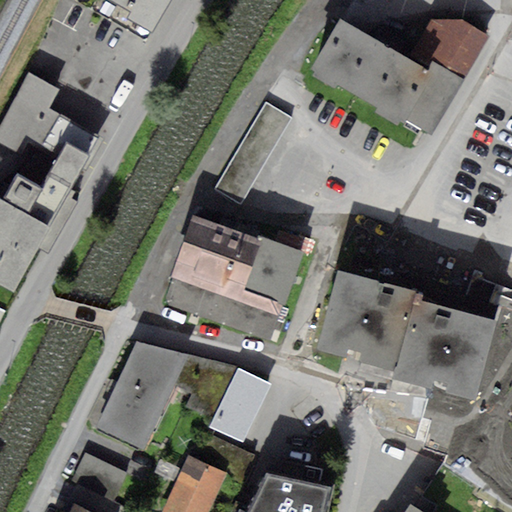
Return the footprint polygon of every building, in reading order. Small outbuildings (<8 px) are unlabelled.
[(110,0),(131,12),(127,20),(151,35),(172,0),(110,0)] [(410,60),(341,19),(312,69),(315,70),(311,76),(335,90),(338,85),(377,108),(374,112),(397,126),(399,122),(404,124),(406,121),(430,135),(463,80),(432,62),(428,70),(410,60)] [(432,62),(463,80),(490,35),(461,21),(431,22),(410,60),(428,70),(432,62)] [(0,125),(0,143),(17,153),(25,139),(58,157),(40,188),(17,175),(2,200),(0,198),(0,284),(15,293),(40,249),(48,254),(77,203),(70,199),(74,193),(70,191),(98,141),(68,124),(69,121),(47,108),(58,89),(30,73),(0,125)] [(242,203),(291,118),(265,104),(217,189),(242,203)] [(257,240),(193,215),(167,303),(267,339),(303,252),(260,236),(257,240)] [(416,299),(418,292),(338,272),(318,353),(396,374),(416,299)] [(396,374),(394,379),(476,402),(498,321),(416,299),(396,374)] [(213,418),(236,369),(136,343),(96,427),(146,448),(176,386),(191,394),(184,406),(213,418)] [(242,443),(270,385),(236,369),(213,418),(208,427),(242,443)] [(213,437),(203,458),(227,470),(238,448),(213,437)] [(126,475),(85,453),(70,481),(112,502),(126,475)] [(209,511),(226,474),(188,456),(162,511),(209,511)] [(326,511),(332,489),(266,473),(246,511),(243,511),(240,510),(238,511),(326,511)]
